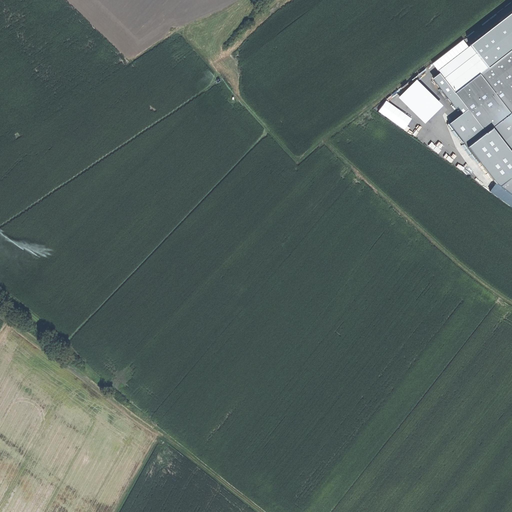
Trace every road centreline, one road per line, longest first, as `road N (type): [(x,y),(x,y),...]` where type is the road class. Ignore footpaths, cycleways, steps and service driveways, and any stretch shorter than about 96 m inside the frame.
road 1 (unknown): [(511,7),(428,78),(473,163),(511,199)]
road 2 (track): [(253,511),(154,433),(113,511)]
